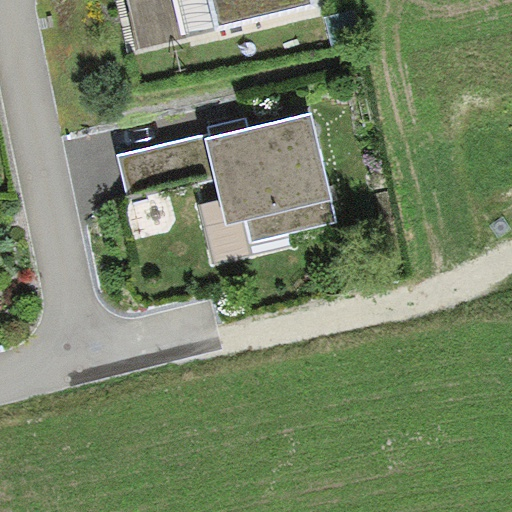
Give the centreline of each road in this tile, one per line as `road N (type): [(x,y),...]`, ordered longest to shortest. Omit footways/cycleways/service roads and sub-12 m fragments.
road 1 (residential): [(83,358),(13,0)]
road 2 (residential): [(83,358),(212,325)]
